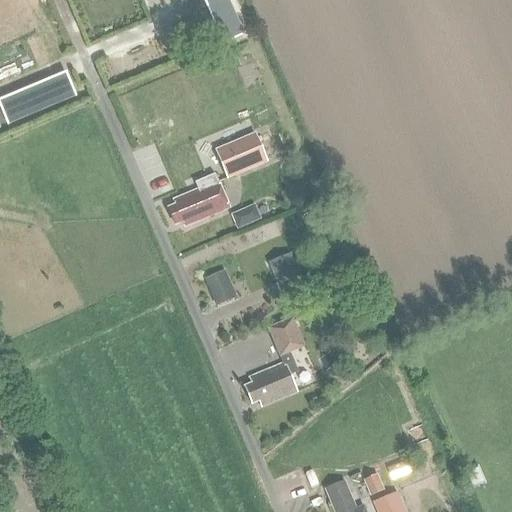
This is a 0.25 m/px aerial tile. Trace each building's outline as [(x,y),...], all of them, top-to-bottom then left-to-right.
[(228,0),(203,0),(222,43),(243,34),(228,0)] [(188,25),(188,38),(210,38),(210,25),(188,25)] [(62,72),(0,98),(0,110),(6,125),(15,121),(73,97),(62,72)] [(212,152),(224,181),(265,163),(252,134),(212,152)] [(225,209),(214,182),(211,174),(191,182),(194,190),(171,199),(173,204),(166,206),(172,222),(179,220),(182,227),(225,209)] [(239,212),(231,215),(237,230),(245,226),(239,212)] [(289,254),(267,263),(280,295),(302,286),(289,254)] [(203,280),(215,308),(236,299),(224,271),(203,280)] [(305,347),(292,318),(266,329),(281,365),(248,379),(250,385),(243,388),(251,406),(258,403),(260,409),(297,393),(290,376),(298,373),(290,354),(305,347)] [(288,499),(312,489),(302,468),(279,478),(288,499)] [(383,491),(377,475),(363,481),(369,497),(383,491)] [(327,487),(337,511),(367,511),(365,505),(358,508),(346,480),(327,487)] [(403,511),(395,492),(371,503),(374,511),(403,511)]
